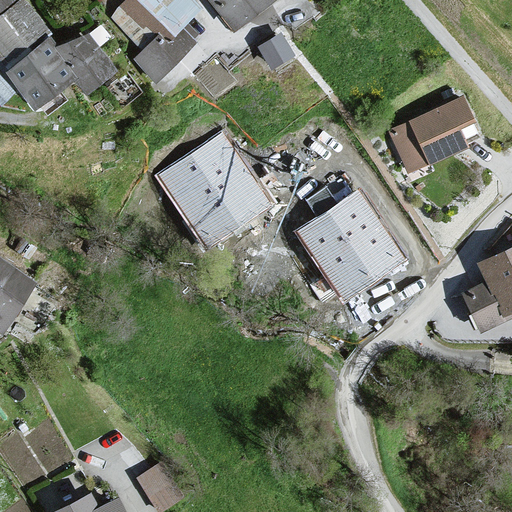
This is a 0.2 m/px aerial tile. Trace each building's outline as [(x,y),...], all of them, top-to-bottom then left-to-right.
[(59,32),(32,0),(26,0),(0,22),(0,52),(14,69),(59,32)] [(0,0),(0,19),(22,0),(0,0)] [(199,6),(193,0),(128,0),(110,17),(139,47),(131,55),(153,77),(199,33),(185,19),(199,6)] [(212,0),(232,25),(263,0),(212,0)] [(293,52),(280,29),(255,43),(268,66),(293,52)] [(69,42),(62,34),(16,70),(50,111),(88,80),(101,95),(136,67),(100,30),(69,42)] [(483,116),(470,89),(389,128),(412,177),(478,145),(467,123),(483,116)] [(0,328),(8,335),(50,286),(0,244),(0,328)] [(511,315),(511,248),(487,262),(501,289),(478,301),(491,326),(511,315)] [(171,458),(146,476),(169,508),(194,491),(171,458)] [(112,504),(103,487),(60,510),(61,511),(140,511),(131,494),(112,504)]
